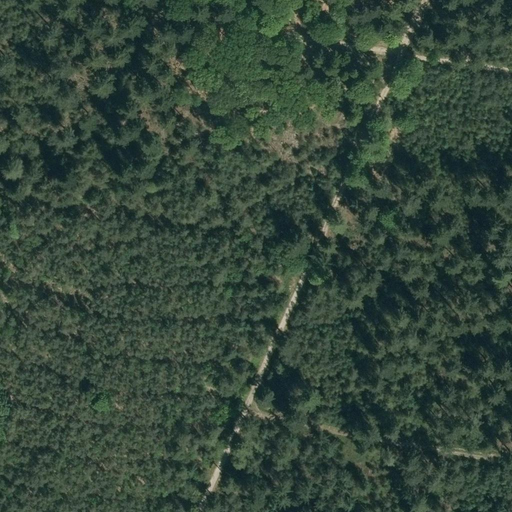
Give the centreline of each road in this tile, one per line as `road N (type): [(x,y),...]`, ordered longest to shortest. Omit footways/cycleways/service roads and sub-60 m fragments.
road 1 (track): [(428,0),(203,511)]
road 2 (track): [(93,0),(353,46)]
road 3 (track): [(353,46),(511,71)]
